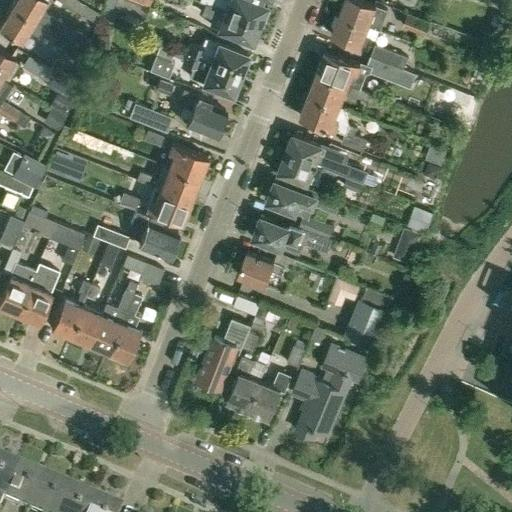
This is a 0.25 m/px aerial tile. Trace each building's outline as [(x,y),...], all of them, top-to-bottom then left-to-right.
[(41,7),(44,0),(13,0),(12,4),(55,30),(61,20),(41,7)] [(116,0),(103,0),(98,16),(111,21),(116,8),(114,7),(116,0)] [(144,18),(148,7),(129,0),(116,0),(114,7),(116,8),(144,18)] [(266,2),(260,0),(206,0),(216,4),(259,20),(266,2)] [(376,5),(376,4),(367,0),(344,0),(339,13),(368,24),(378,28),(386,8),(376,5)] [(55,30),(12,4),(0,22),(0,26),(21,39),(27,28),(37,34),(39,31),(64,46),(69,39),(87,50),(91,38),(75,28),(68,39),(55,30)] [(252,40),(259,20),(216,4),(213,12),(222,16),(218,27),(252,40)] [(99,14),(84,5),(80,12),(95,21),(99,14)] [(430,20),(410,12),(405,23),(426,31),(430,20)] [(365,34),(368,24),(339,13),(331,33),(361,45),(361,44),(368,47),(372,37),(365,34)] [(107,47),(107,35),(97,35),(97,47),(107,47)] [(247,51),(218,40),(205,35),(201,45),(190,40),(186,51),(239,72),(242,64),(246,65),(249,55),(246,54),(247,51)] [(239,72),(186,51),(160,41),(155,53),(170,58),(172,53),(184,57),(182,60),(193,64),(189,74),(232,91),(233,89),(236,90),(240,80),(237,79),(239,72)] [(372,55),(403,67),(408,56),(376,43),(372,55)] [(0,72),(2,74),(14,54),(0,45),(0,72)] [(360,86),(362,87),(367,74),(364,73),(368,64),(361,62),(326,48),(317,69),(360,86)] [(67,77),(51,67),(30,54),(23,65),(48,81),(47,82),(59,90),(67,77)] [(368,64),(368,65),(412,83),(416,73),(403,67),(372,55),(368,64)] [(51,67),(67,77),(73,80),(79,70),(57,56),(51,67)] [(362,87),(360,86),(317,69),(309,92),(340,104),(344,92),(356,96),(357,95),(379,104),(382,95),(362,87)] [(2,74),(0,72),(0,99),(1,100),(2,98),(13,81),(2,74)] [(168,92),(173,81),(159,76),(155,87),(168,92)] [(74,81),(73,80),(67,77),(59,90),(50,104),(63,112),(74,81)] [(225,108),(209,102),(211,96),(183,86),(178,99),(192,104),(186,120),(216,132),(225,108)] [(346,106),(340,104),(309,92),(300,114),(346,132),(342,141),(363,150),(368,138),(355,133),(358,126),(351,124),(346,106)] [(10,103),(2,98),(1,100),(0,99),(0,111),(4,114),(10,103)] [(135,101),(129,115),(167,130),(172,116),(135,101)] [(20,110),(20,109),(10,103),(4,114),(13,119),(14,119),(24,125),(30,116),(20,110)] [(63,113),(51,106),(42,120),(55,127),(63,113)] [(41,138),(41,139),(47,142),(51,134),(54,131),(48,128),(43,124),(39,131),(41,138)] [(164,134),(148,128),(144,137),(160,143),(164,134)] [(331,156),(334,147),(293,131),(286,150),(336,169),(340,159),(331,156)] [(168,165),(199,176),(207,154),(172,140),(168,149),(173,151),(168,165)] [(70,155),(55,149),(46,173),(61,179),(70,155)] [(332,178),(336,169),(286,150),(279,169),(308,180),(308,179),(319,184),(323,175),(332,178)] [(45,164),(24,153),(13,172),(34,184),(45,164)] [(199,176),(168,165),(164,163),(156,184),(159,186),(190,198),(199,176)] [(440,167),(429,163),(425,174),(435,178),(440,167)] [(34,184),(0,169),(0,182),(29,195),(34,184)] [(137,177),(150,182),(153,174),(140,169),(137,177)] [(57,178),(48,175),(34,210),(43,214),(57,178)] [(361,190),(365,180),(350,175),(346,184),(361,190)] [(269,185),(265,196),(268,197),(267,199),(295,210),(300,198),(313,203),(313,202),(337,211),(342,198),(305,183),(303,188),(275,177),(272,186),(269,185)] [(423,186),(415,182),(411,191),(419,194),(423,186)] [(182,220),(190,198),(159,186),(154,199),(150,197),(146,206),(182,220)] [(119,200),(135,207),(139,196),(123,190),(119,200)] [(135,207),(119,200),(117,200),(112,214),(145,227),(139,243),(168,254),(178,230),(162,224),(164,219),(150,213),(150,214),(136,208),(136,207),(135,207)] [(20,216),(22,217),(26,206),(15,202),(15,204),(11,213),(20,216)] [(406,222),(421,228),(429,210),(414,203),(406,222)] [(22,218),(20,222),(50,234),(55,219),(26,207),(22,218)] [(299,224),(329,236),(333,224),(303,212),(299,224)] [(20,222),(22,218),(10,213),(0,237),(0,241),(11,246),(20,222)] [(329,236),(299,224),(290,220),(289,224),(261,214),(258,221),(256,220),(252,230),(254,231),(253,235),(300,253),(304,241),(328,250),(333,237),(329,236)] [(50,234),(78,245),(84,231),(55,219),(50,234)] [(94,233),(125,246),(130,235),(98,222),(94,233)] [(413,244),(418,234),(405,229),(402,237),(407,242),(413,244)] [(96,243),(98,237),(87,233),(83,241),(81,247),(93,252),(96,243)] [(278,250),(274,260),(247,249),(238,273),(265,284),(271,269),(282,273),(284,268),(292,271),(297,258),(278,250)] [(35,268),(24,263),(15,259),(0,294),(0,303),(17,310),(35,268)] [(146,260),(140,276),(157,283),(164,266),(146,260)] [(56,276),(46,272),(35,268),(17,310),(38,319),(56,276)] [(415,276),(406,299),(421,304),(430,282),(415,276)] [(86,291),(91,280),(83,277),(79,288),(86,291)] [(360,285),(339,277),(331,298),(342,302),(346,293),(355,296),(360,285)] [(91,280),(86,291),(93,295),(98,283),(91,280)] [(348,334),(372,344),(393,296),(369,285),(348,334)] [(107,353),(133,291),(125,287),(118,306),(106,301),(102,311),(89,341),(94,343),(92,347),(107,353)] [(134,312),(138,301),(141,294),(133,291),(107,353),(125,361),(140,328),(135,326),(139,315),(134,312)] [(255,312),(259,301),(239,293),(234,304),(255,312)] [(70,333),(83,303),(63,295),(51,325),(70,333)] [(89,341),(102,311),(83,303),(70,333),(89,341)] [(277,320),(280,313),(259,304),(252,322),(262,326),(267,315),(277,320)] [(220,385),(237,343),(244,325),(236,321),(228,340),(214,334),(198,376),(220,385)] [(328,431),(335,413),(345,389),(344,388),(350,374),(358,377),(367,357),(330,342),(321,363),(328,366),(323,377),(302,368),(292,390),(310,398),(308,404),(307,404),(304,410),(297,428),(313,435),(317,427),(328,431)] [(287,360),(299,364),(305,348),(294,343),(287,360)] [(249,408),(261,378),(249,373),(255,359),(243,354),(237,369),(240,371),(228,400),(249,408)] [(269,417),(276,398),(281,388),(285,389),(292,374),(280,369),(274,384),(261,378),(249,408),(269,417)] [(0,506),(3,499),(17,466),(0,459),(0,506)] [(29,511),(42,477),(17,466),(3,499),(29,511)] [(32,511),(58,511),(69,488),(42,477),(29,511),(32,511)] [(88,511),(94,499),(69,488),(58,511),(88,511)] [(119,511),(120,510),(94,499),(88,511),(119,511)]
